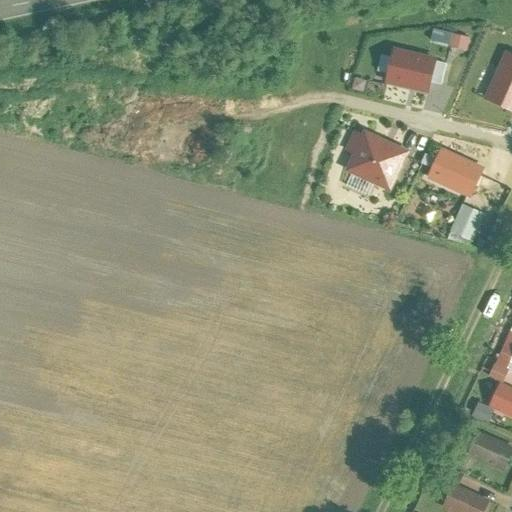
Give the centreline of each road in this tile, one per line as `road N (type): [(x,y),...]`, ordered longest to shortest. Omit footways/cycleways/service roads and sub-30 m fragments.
road 1 (track): [(511,231),(379,511)]
road 2 (track): [(511,144),(310,96),(251,116)]
